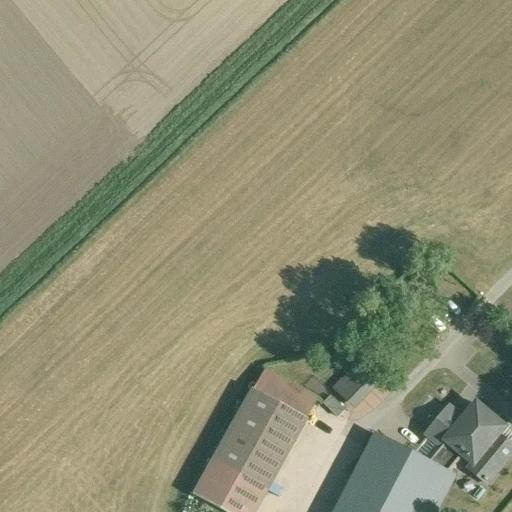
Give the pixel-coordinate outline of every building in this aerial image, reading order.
[(334,389),(327,409),(344,421),(348,414),(360,417),(390,388),(364,365),(334,389)] [(270,371),(199,502),(218,511),(268,511),(325,402),(270,371)] [(474,466),(475,467),(490,450),(506,432),(480,408),(448,443),(449,443),(465,458),(474,466)] [(422,511),(429,511),(449,475),(465,458),(449,443),(429,465),(371,434),(350,474),(362,481),(346,511),(412,511),(415,508),(422,511)] [(506,465),(490,450),(475,467),(474,466),(470,471),(487,486),(506,465)]
